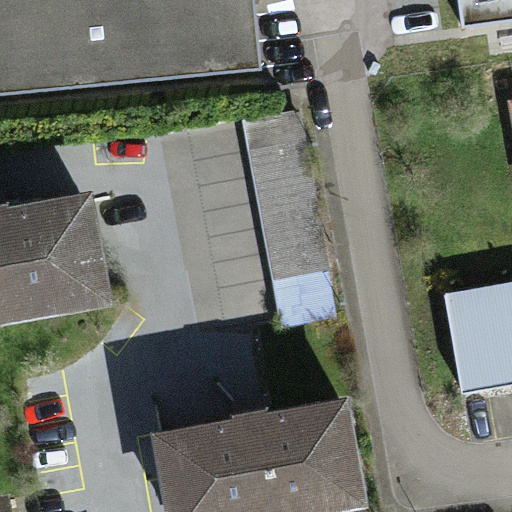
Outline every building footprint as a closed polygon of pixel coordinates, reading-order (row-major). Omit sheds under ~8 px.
[(0,0),(0,106),(262,79),(252,0),(0,0)] [(511,0),(455,0),(459,29),(511,21),(511,0)] [(76,204),(0,216),(0,327),(95,311),(76,204)] [(511,288),(436,306),(461,414),(511,402),(511,288)] [(335,407),(148,436),(160,511),(341,511),(351,510),(335,407)]
